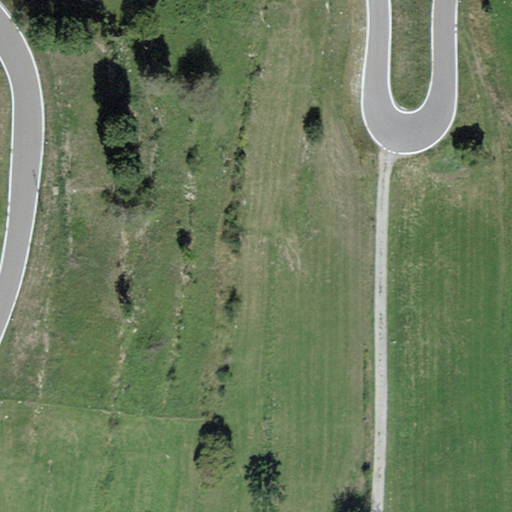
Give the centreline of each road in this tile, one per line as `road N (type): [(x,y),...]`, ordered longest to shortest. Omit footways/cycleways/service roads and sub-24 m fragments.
road 1 (track): [(395,130),(382,202),(381,511)]
road 2 (tertiary): [(445,0),(439,107),(426,125),(405,131),(388,126),(378,109),(378,0)]
road 3 (tertiary): [(0,31),(25,97),(22,181),(0,300)]
